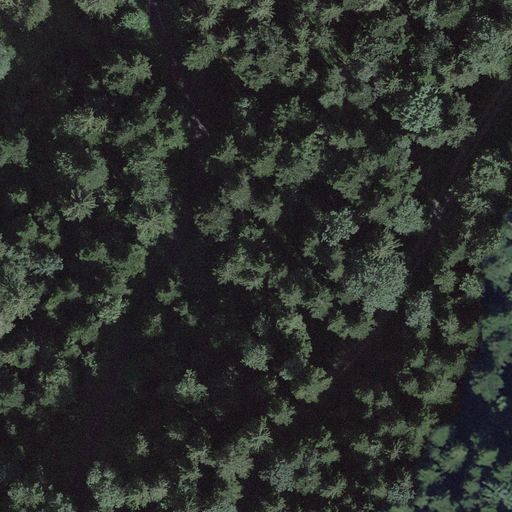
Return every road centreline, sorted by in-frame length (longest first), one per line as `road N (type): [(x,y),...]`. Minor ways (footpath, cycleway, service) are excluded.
road 1 (unclassified): [(150,0),(198,133),(195,197),(106,387),(75,511)]
road 2 (track): [(511,77),(475,129),(391,299),(278,435),(233,511)]
